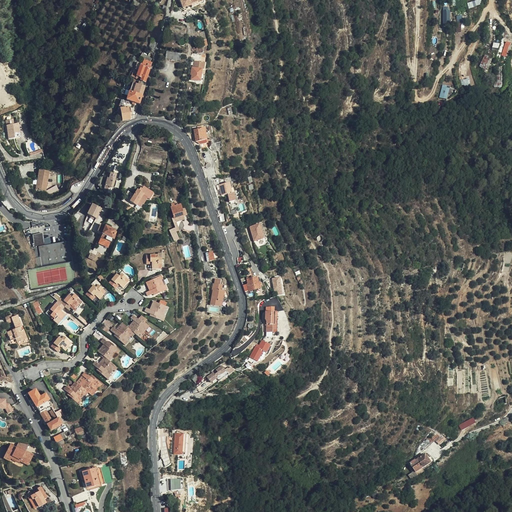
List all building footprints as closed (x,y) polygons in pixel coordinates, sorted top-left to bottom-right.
[(203,0),(182,0),(180,1),(184,9),(192,6),(191,4),(198,1),(199,3),(204,0),(203,0)] [(154,54),(157,43),(152,40),(147,52),(154,54)] [(180,61),(181,54),(167,51),(166,58),(180,61)] [(485,54),(480,66),(488,69),(492,60),(487,58),(488,56),(485,54)] [(127,67),(131,69),(132,70),(139,60),(136,59),(134,57),(127,67)] [(151,66),(148,65),(148,66),(142,64),(137,77),(142,79),(141,81),(146,83),(151,66)] [(206,69),(206,64),(195,64),(194,64),(193,69),(192,75),(193,76),(192,81),(204,82),(206,69)] [(130,92),(143,96),(146,87),(133,83),(130,92)] [(448,98),(450,85),(442,84),(440,97),(448,98)] [(127,100),(140,105),(143,96),(130,92),(130,93),(120,89),(119,92),(129,95),(127,100)] [(131,119),(129,106),(121,108),(123,121),(131,119)] [(20,137),(18,123),(15,124),(14,119),(7,120),(9,138),(20,137)] [(206,143),(204,126),(198,127),(198,130),(194,131),(196,141),(198,141),(200,144),(206,143)] [(112,193),(120,167),(118,166),(116,166),(114,173),(112,172),(110,178),(109,177),(106,186),(110,187),(108,192),(112,193)] [(47,190),(50,171),(40,169),(38,181),(36,181),(35,185),(37,185),(37,189),(47,190)] [(220,185),(222,196),(227,194),(232,193),(230,183),(220,185)] [(130,202),(136,206),(139,201),(144,205),(148,199),(150,201),(153,196),(146,192),(148,189),(143,186),(142,188),(140,191),(138,190),(135,195),(130,202)] [(130,202),(135,195),(130,192),(127,190),(122,199),(129,204),(130,202)] [(93,205),(88,214),(97,218),(102,209),(93,205)] [(184,216),(181,209),(180,205),(171,208),(174,219),(184,216)] [(116,231),(104,226),(101,224),(98,233),(101,235),(102,235),(101,238),(111,242),(112,239),(114,235),(116,231)] [(263,237),(259,224),(250,227),(254,239),(263,237)] [(178,239),(175,229),(168,231),(172,242),(178,239)] [(35,247),(33,248),(35,258),(42,257),(43,266),(73,261),(69,241),(46,245),(43,233),(33,234),(35,247)] [(216,260),(215,252),(206,252),(207,261),(216,260)] [(153,269),(161,268),(160,265),(164,265),(164,258),(158,258),(158,253),(148,254),(148,265),(153,265),(153,269)] [(125,283),(127,280),(122,275),(119,280),(114,276),(107,283),(116,291),(120,287),(124,290),(128,285),(125,283)] [(166,287),(163,280),(160,281),(159,277),(150,280),(153,289),(149,290),(150,295),(155,293),(160,292),(160,294),(164,293),(162,288),(166,287)] [(283,293),(280,277),(273,278),(275,295),(283,293)] [(249,290),(253,290),(259,289),(258,278),(250,279),(247,280),(249,290)] [(213,304),(220,305),(221,305),(222,299),(224,299),(224,296),(225,289),(221,289),(222,284),(220,284),(220,279),(217,279),(215,279),(215,283),(214,283),(213,289),(215,289),(213,304)] [(103,292),(105,290),(99,285),(96,288),(94,286),(86,295),(93,301),(96,297),(100,300),(105,294),(103,292)] [(77,301),(80,298),(74,293),(72,296),(69,293),(61,302),(65,306),(67,307),(70,303),(72,305),(75,308),(79,303),(77,301)] [(65,306),(61,302),(59,299),(50,309),(53,311),(50,314),(55,319),(58,316),(60,318),(65,313),(61,310),(65,306)] [(164,317),(168,307),(154,301),(150,309),(146,308),(145,311),(151,314),(157,316),(156,318),(159,319),(161,316),(164,317)] [(275,315),(276,315),(278,315),(278,310),(276,309),(265,309),(265,318),(266,319),(265,320),(267,320),(266,331),(272,331),(272,323),(275,324),(275,315)] [(147,322),(144,320),(143,321),(138,317),(134,314),(131,317),(134,320),(128,327),(136,334),(139,337),(142,334),(143,335),(148,329),(144,326),(147,322)] [(14,318),(15,318),(13,315),(7,317),(9,323),(15,321),(14,318)] [(19,316),(15,318),(14,318),(15,321),(18,329),(18,330),(21,328),(23,328),(19,316)] [(136,334),(128,327),(122,322),(116,328),(114,326),(111,329),(116,333),(119,336),(118,338),(121,340),(124,337),(129,342),(136,334)] [(22,332),(21,328),(18,330),(18,329),(10,332),(12,337),(17,335),(18,339),(19,343),(28,339),(25,331),(22,332)] [(67,343),(69,340),(64,336),(62,339),(59,336),(52,345),(59,351),(62,347),(66,350),(70,345),(67,343)] [(130,343),(129,342),(124,337),(121,340),(127,346),(130,343)] [(105,356),(112,363),(119,354),(114,350),(117,347),(114,344),(113,346),(109,343),(105,339),(102,342),(105,345),(99,351),(105,356)] [(257,343),(250,357),(259,362),(265,350),(267,352),(271,345),(262,340),(260,345),(257,343)] [(113,368),(115,365),(112,363),(105,356),(99,363),(96,360),(93,364),(97,367),(102,371),(101,373),(104,375),(107,372),(111,375),(115,370),(113,368)] [(220,380),(229,373),(226,369),(225,370),(221,366),(217,369),(219,371),(216,374),(214,372),(207,377),(212,383),(218,377),(220,380)] [(85,376),(79,382),(87,390),(90,392),(93,389),(94,390),(99,386),(95,382),(98,379),(95,376),(93,378),(90,374),(85,370),(82,373),(85,376)] [(200,381),(195,375),(192,377),(197,383),(200,381)] [(87,390),(79,382),(73,377),(67,384),(65,382),(62,385),(66,388),(70,392),(68,393),(71,396),(74,393),(79,398),(87,390)] [(29,394),(40,413),(51,407),(50,405),(54,402),(51,398),(48,399),(45,394),(40,397),(36,390),(29,394)] [(74,393),(71,396),(77,402),(80,399),(79,398),(74,393)] [(10,404),(6,404),(6,408),(9,414),(14,410),(10,404)] [(51,407),(40,413),(50,431),(62,424),(58,419),(55,413),(51,407)] [(58,419),(66,414),(63,409),(61,410),(55,413),(58,419)] [(62,424),(70,420),(67,413),(66,414),(58,419),(62,424)] [(462,429),(476,422),(473,418),(460,424),(462,429)] [(55,443),(67,438),(65,433),(53,438),(55,443)] [(183,454),(184,433),(176,433),(174,454),(183,454)] [(33,454),(26,451),(16,447),(14,447),(14,445),(11,443),(5,453),(12,456),(10,459),(19,463),(19,462),(28,466),(33,454)] [(16,447),(26,451),(29,444),(19,443),(16,447)] [(10,462),(10,459),(12,456),(5,453),(3,459),(10,462)] [(417,461),(422,468),(431,463),(426,455),(417,461)] [(415,472),(422,468),(417,461),(410,464),(415,472)] [(82,472),(87,489),(99,485),(95,468),(82,472)] [(181,489),(181,479),(172,478),(172,489),(181,489)] [(28,498),(31,502),(32,501),(38,509),(44,505),(42,501),(44,500),(41,496),(43,494),(39,488),(35,491),(36,493),(28,498)]
